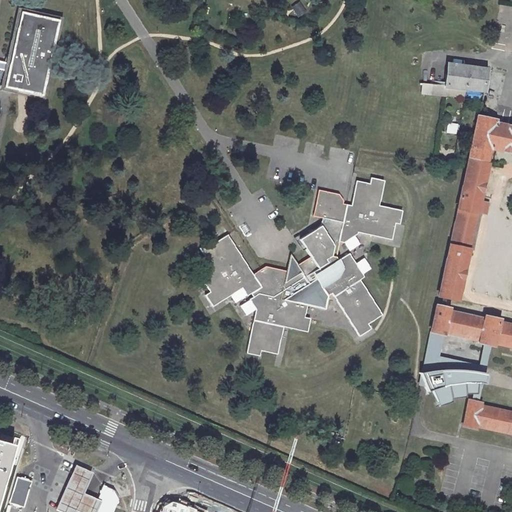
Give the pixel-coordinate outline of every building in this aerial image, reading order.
[(5,60),(4,63),(8,64),(20,12),(57,21),(40,95),(3,87),(7,71),(3,70),(0,81),(0,90),(12,93),(44,100),(62,17),(17,7),(5,60)] [(40,95),(57,21),(20,12),(8,64),(7,71),(3,87),(40,95)] [(0,69),(3,70),(7,71),(8,64),(4,63),(0,61),(0,69)] [(485,69),(449,65),(446,86),(466,89),(482,91),(483,80),(485,69)] [(466,165),(437,294),(457,299),(458,294),(452,293),(461,256),(466,257),(467,253),(462,252),(471,212),(476,213),(477,211),(478,206),(472,205),(481,166),(486,167),(488,160),(486,159),(489,147),(511,152),(511,129),(491,124),(492,120),(477,117),(466,165)] [(479,203),(486,167),(481,166),(472,205),(478,206),(479,203)] [(208,289),(209,292),(205,295),(212,306),(229,295),(241,287),(246,295),(249,299),(255,309),(250,333),(245,353),(259,356),(260,350),(262,351),(276,354),(282,326),(288,328),(306,332),(309,318),(303,317),(306,305),(324,309),(327,296),(331,293),(359,336),(370,329),(367,324),(369,322),(381,315),(359,279),(363,277),(361,274),(355,263),(348,253),(337,261),(335,257),(338,241),(343,242),(353,235),(356,233),(357,232),(391,239),(394,223),(399,224),(402,211),(378,205),(383,181),(370,178),(369,184),(356,181),(350,206),(346,205),(342,204),(342,201),(338,194),(318,190),(312,216),(322,218),(320,226),(299,239),(310,257),(297,265),(289,254),(287,264),(286,271),(265,267),(261,269),(254,273),(252,275),(227,235),(211,244),(209,241),(199,248),(213,270),(200,278),(208,289)] [(478,206),(477,211),(485,213),(487,205),(479,203),(478,206)] [(471,212),(462,252),(467,253),(476,213),(471,212)] [(353,235),(343,242),(348,251),(359,244),(353,235)] [(461,256),(452,293),(458,294),(466,257),(461,256)] [(363,258),(355,263),(361,274),(370,269),(366,262),(363,258)] [(241,287),(229,295),(234,303),(246,295),(241,287)] [(245,315),(255,309),(249,299),(239,306),(245,315)] [(448,308),(436,305),(430,332),(442,334),(443,331),(479,339),(478,342),(484,343),(491,345),(493,345),(494,342),(511,346),(511,325),(498,322),(498,319),(484,316),(484,319),(447,311),(448,308)] [(442,334),(430,332),(422,372),(419,372),(421,376),(419,384),(424,385),(426,390),(427,392),(431,390),(437,405),(450,401),(449,398),(464,396),(464,393),(473,393),(471,401),(468,400),(464,419),(463,424),(462,426),(475,429),(475,426),(511,434),(511,433),(511,435),(511,437),(511,436),(511,412),(479,405),(480,403),(478,402),(482,384),(486,367),(491,345),(484,343),(479,364),(439,355),(444,335),(442,334)] [(0,436),(0,483),(13,440),(0,436)] [(73,469),(54,511),(92,511),(95,505),(96,503),(80,497),(89,476),(73,469)] [(14,477),(6,503),(21,508),(29,481),(25,480),(25,479),(18,477),(17,478),(14,477)] [(95,505),(92,511),(111,511),(116,501),(112,492),(103,489),(96,503),(95,505)] [(199,511),(175,501),(174,506),(164,504),(161,511),(199,511)]
